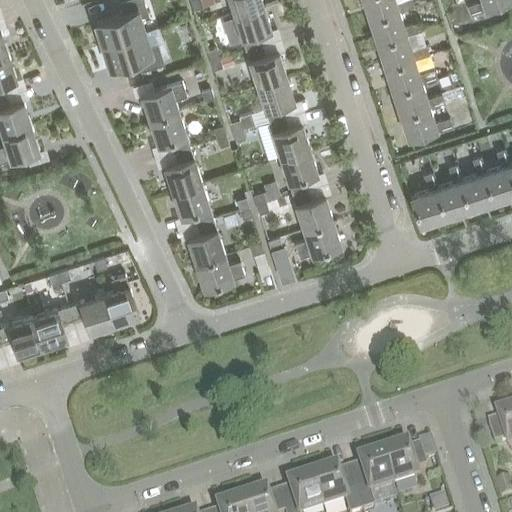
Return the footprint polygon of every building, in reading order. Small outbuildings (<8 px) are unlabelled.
[(123,0),(119,2),(122,13),(95,22),(103,45),(143,32),(139,18),(148,15),(143,0),(123,0)] [(201,0),(190,0),(194,8),(203,5),(201,0)] [(263,4),(261,0),(228,0),(233,13),(263,4)] [(401,0),(362,0),(367,13),(402,2),(401,0)] [(402,2),(367,13),(373,32),(408,21),(402,2)] [(271,28),(263,4),(233,13),(245,49),(259,44),(256,33),(271,28)] [(408,21),(373,32),(380,52),(414,41),(408,21)] [(137,60),(141,71),(164,64),(157,43),(148,46),(143,32),(103,45),(110,69),(137,60)] [(414,41),(380,52),(386,71),(421,60),(414,41)] [(263,55),(259,44),(245,49),(256,85),(286,75),(278,50),(263,55)] [(208,50),(211,60),(219,57),(216,48),(208,50)] [(0,55),(0,95),(5,94),(1,83),(16,78),(8,53),(0,55)] [(232,64),(229,55),(220,58),(223,67),(232,64)] [(214,69),(222,67),(219,57),(211,60),(214,69)] [(421,60),(386,71),(392,91),(427,79),(421,60)] [(286,75),(256,85),(268,121),(283,116),(279,105),(294,100),(286,75)] [(427,79),(392,91),(399,110),(433,99),(427,79)] [(141,94),(149,119),(178,110),(175,99),(186,96),(182,81),(141,94)] [(213,97),(210,88),(201,91),(204,100),(213,97)] [(0,95),(0,129),(2,135),(31,125),(23,100),(8,105),(5,94),(0,95)] [(433,99),(399,110),(405,130),(440,119),(433,99)] [(175,150),(190,145),(178,110),(149,119),(157,144),(172,139),(175,150)] [(239,119),(243,129),(255,124),(250,112),(238,116),(239,119)] [(286,127),(283,116),(268,121),(280,157),(309,147),(301,122),(286,127)] [(233,132),(243,129),(239,119),(230,122),(233,132)] [(0,162),(39,150),(31,125),(2,135),(5,145),(0,146),(0,162)] [(213,128),(216,137),(225,134),(222,125),(213,128)] [(246,138),(243,129),(233,132),(237,141),(246,138)] [(228,143),(225,134),(216,137),(219,146),(228,143)] [(164,166),(172,191),(201,181),(190,145),(175,150),(179,161),(164,166)] [(317,172),(309,147),(280,157),(291,193),(306,188),(302,177),(317,172)] [(435,166),(418,171),(434,220),(511,195),(511,150),(438,174),(435,166)] [(195,211),(198,222),(213,217),(201,181),(172,191),(180,216),(195,211)] [(263,187),(267,200),(280,196),(276,183),(263,187)] [(309,199),(306,188),(291,193),(303,228),(332,219),(324,194),(309,199)] [(254,194),(257,203),(266,200),(263,191),(254,194)] [(237,199),(240,209),(248,206),(245,197),(237,199)] [(269,210),(266,200),(257,203),(259,213),(269,210)] [(251,216),(248,206),(240,209),(242,218),(251,216)] [(187,238),(195,263),(224,253),(213,217),(198,222),(202,233),(187,238)] [(340,244),(332,219),(303,228),(306,239),(295,242),(299,257),(340,244)] [(280,246),(277,237),(268,240),(271,248),(280,246)] [(263,250),(260,242),(251,245),(254,253),(263,250)] [(195,263),(203,287),(244,275),(239,260),(228,264),(224,253),(195,263)] [(106,267),(104,258),(94,261),(97,269),(106,267)] [(70,278),(68,269),(58,272),(61,281),(70,278)] [(61,281),(58,272),(48,275),(51,284),(61,281)] [(114,290),(104,293),(113,322),(138,314),(125,274),(110,278),(114,290)] [(68,305),(73,319),(84,316),(89,330),(113,322),(104,293),(68,305)] [(68,305),(32,316),(42,346),(67,338),(62,323),(73,319),(68,305)] [(32,316),(0,326),(0,339),(1,342),(12,339),(17,354),(42,346),(32,316)] [(509,448),(511,446),(511,409),(498,414),(500,418),(488,422),(495,444),(507,440),(509,448)] [(405,444),(381,452),(393,486),(416,478),(414,471),(426,467),(418,445),(407,449),(405,444)] [(359,464),(348,468),(355,490),(366,486),(369,494),(393,486),(381,452),(358,460),(359,464)] [(334,467),(311,475),(322,509),(344,502),(347,511),(359,511),(362,511),(355,490),(348,468),(336,472),(334,467)] [(289,487),(277,491),(283,511),(312,511),(322,509),(311,475),(287,483),(289,487)] [(511,493),(511,484),(510,477),(495,482),(501,498),(511,493)] [(264,491),(240,498),(244,511),(283,511),(277,491),(265,495),(264,491)] [(218,511),(213,511),(244,511),(240,498),(217,506),(218,511)] [(440,511),(446,511),(449,511),(444,498),(436,501),(440,511)]
